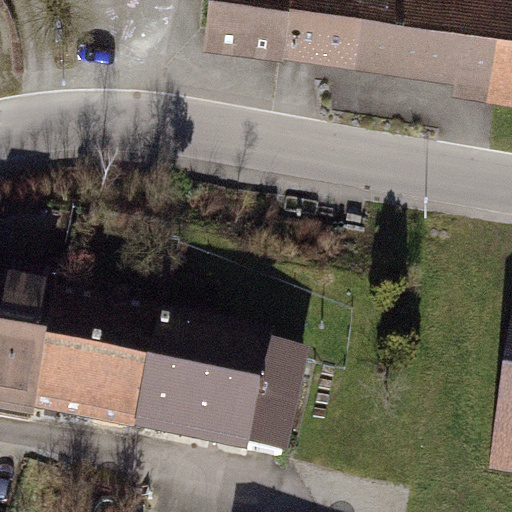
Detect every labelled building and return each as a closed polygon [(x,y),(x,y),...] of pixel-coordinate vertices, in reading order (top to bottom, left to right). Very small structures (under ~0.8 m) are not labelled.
[(217,0),(212,42),(304,54),(310,0),(217,0)] [(310,0),(304,54),(366,62),(374,0),(310,0)] [(511,0),(374,0),(366,62),(444,72),(440,98),(511,107),(511,0)] [(0,408),(49,416),(68,292),(71,274),(0,262),(0,408)] [(49,416),(157,433),(177,309),(68,292),(49,416)] [(286,326),(177,309),(157,433),(266,450),(286,326)] [(511,314),(485,479),(511,483),(511,314)]
